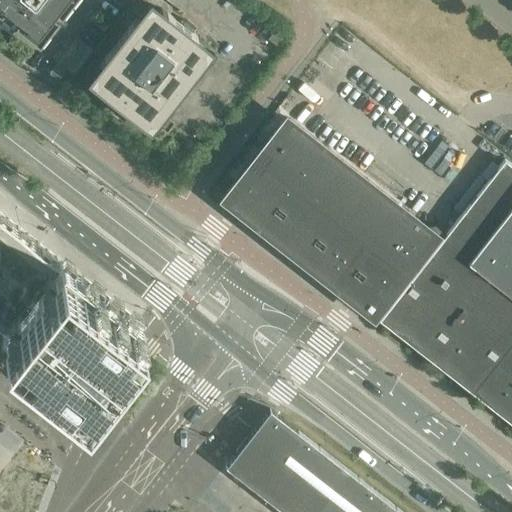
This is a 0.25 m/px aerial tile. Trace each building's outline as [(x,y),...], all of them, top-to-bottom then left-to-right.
[(0,0),(0,12),(1,12),(5,7),(19,17),(15,23),(39,42),(58,18),(52,13),(55,9),(61,14),(72,0),(0,0)] [(201,66),(190,57),(203,40),(161,8),(148,25),(137,16),(100,63),(111,72),(98,89),(139,122),(153,105),(164,114),(201,66)] [(75,70),(93,47),(78,35),(59,58),(75,70)] [(511,163),(505,158),(446,233),(434,224),(426,225),(290,118),(289,119),(291,121),(229,201),(367,309),(372,304),(383,313),(379,318),(511,422),(511,163)] [(189,165),(204,145),(197,140),(182,160),(189,165)] [(0,319),(5,323),(4,324),(3,325),(1,328),(1,329),(81,392),(82,391),(84,389),(87,385),(86,384),(94,374),(95,375),(98,371),(97,370),(108,356),(109,357),(112,353),(111,352),(122,338),(123,339),(126,335),(125,334),(133,324),(134,325),(137,321),(139,318),(139,317),(59,254),(59,255),(58,255),(57,256),(56,256),(56,257),(48,251),(49,250),(47,249),(46,249),(38,243),(39,242),(37,241),(36,242),(29,236),(29,235),(27,233),(27,234),(19,228),(20,227),(18,226),(17,226),(9,220),(10,220),(8,218),(7,219),(0,213),(0,319)] [(402,511),(270,408),(225,465),(285,511),(402,511)]
